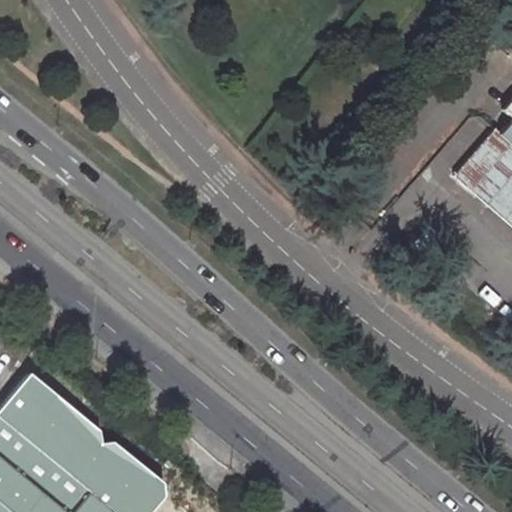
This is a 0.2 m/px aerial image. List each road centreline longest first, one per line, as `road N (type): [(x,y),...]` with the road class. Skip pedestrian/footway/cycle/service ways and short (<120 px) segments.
road 1 (primary): [(469,511),(0,109)]
road 2 (primary): [(0,236),(334,511)]
